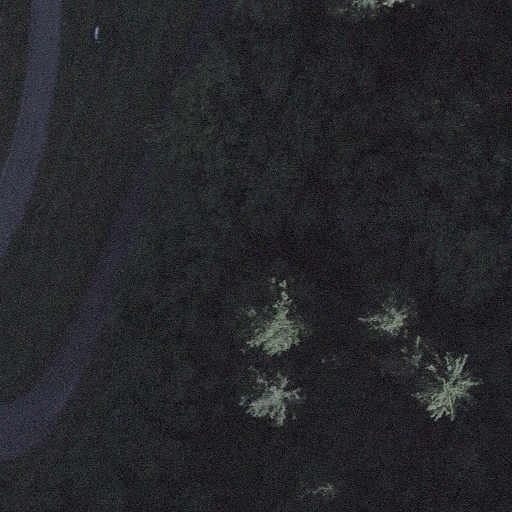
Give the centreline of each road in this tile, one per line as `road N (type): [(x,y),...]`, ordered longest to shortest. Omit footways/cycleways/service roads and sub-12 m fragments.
road 1 (track): [(0,426),(46,404),(66,371),(220,0)]
road 2 (track): [(45,0),(29,133),(0,212)]
